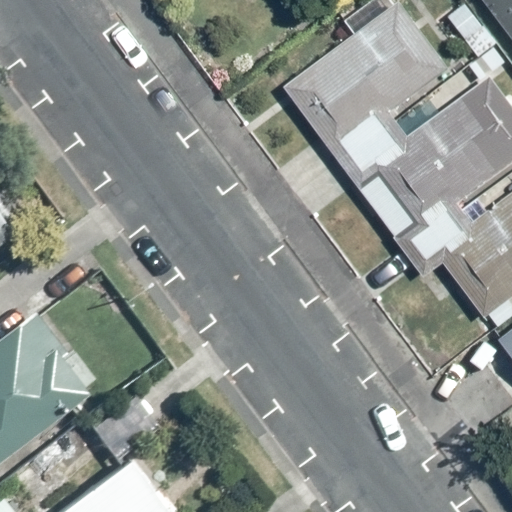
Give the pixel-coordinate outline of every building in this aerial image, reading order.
[(463,0),(462,0),(445,13),(474,53),(466,60),(479,78),(506,59),(463,0)] [(511,0),(485,0),(511,35),(511,0)] [(449,68),(399,1),(283,86),(423,275),(443,260),(485,317),(511,296),(511,192),(471,223),(457,204),(511,163),(511,103),(489,73),(406,134),(389,112),(449,68)] [(0,458),(100,385),(40,302),(0,331),(0,458)] [(511,321),(490,338),(511,367),(511,321)] [(169,511),(127,458),(58,511),(169,511)]
